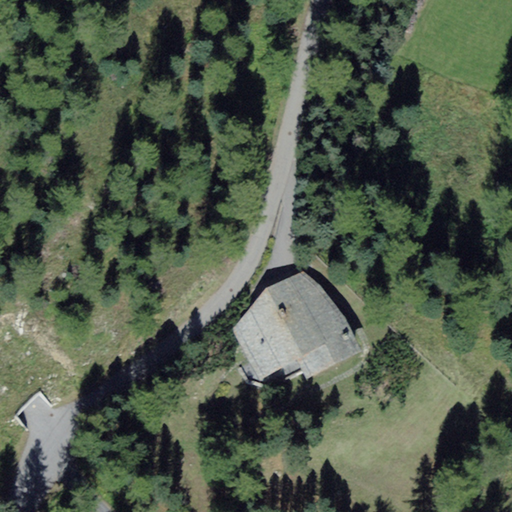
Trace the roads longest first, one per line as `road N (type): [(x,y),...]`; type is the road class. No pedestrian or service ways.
road 1 (residential): [(324,0),(262,235),(234,292),(46,444),(9,511)]
road 2 (primary): [(0,90),(511,148)]
